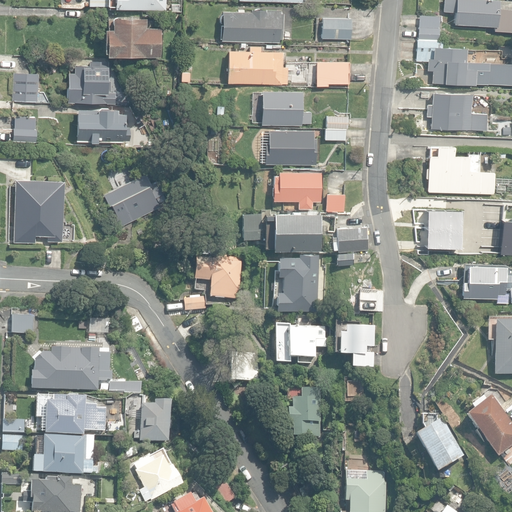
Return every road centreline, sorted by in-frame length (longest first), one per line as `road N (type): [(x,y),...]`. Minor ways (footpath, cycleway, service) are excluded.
road 1 (residential): [(0,278),(108,282),(139,291),(283,511)]
road 2 (residential): [(391,0),(378,186),(399,357)]
